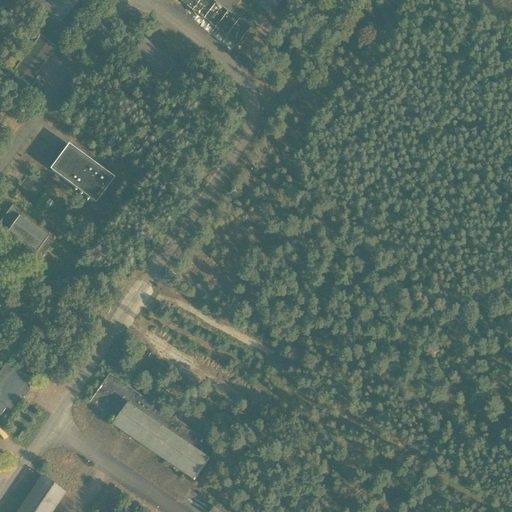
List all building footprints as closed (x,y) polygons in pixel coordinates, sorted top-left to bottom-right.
[(32,0),(60,23),(61,23),(79,0),(32,0)] [(182,0),(181,2),(236,46),(250,28),(214,0),(182,0)] [(251,0),(271,14),(281,0),(251,0)] [(27,85),(54,49),(40,38),(13,74),(27,85)] [(128,59),(160,84),(159,84),(160,85),(176,64),(175,64),(144,39),(128,59)] [(92,202),(111,177),(72,148),(65,156),(54,148),(44,162),(55,170),(53,173),(92,202)] [(0,240),(1,241),(29,262),(36,267),(38,264),(55,276),(55,277),(64,265),(63,264),(46,252),(56,238),(50,234),(25,216),(22,213),(12,206),(0,222),(0,240)] [(0,416),(6,408),(10,410),(31,379),(7,363),(0,372),(0,416)] [(194,482),(217,448),(110,375),(91,403),(117,421),(113,427),(194,482)] [(53,511),(66,493),(41,477),(17,511),(53,511)]
